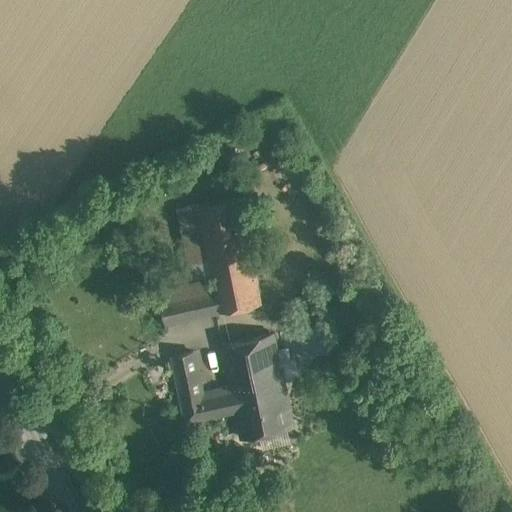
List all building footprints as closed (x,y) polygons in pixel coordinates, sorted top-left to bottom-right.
[(255,234),(246,194),(239,196),(247,235),(255,234)] [(239,196),(198,204),(212,273),(213,278),(220,312),(261,303),(247,235),(239,196)] [(198,204),(175,209),(190,277),(212,273),(198,204)] [(213,278),(159,289),(166,323),(220,312),(213,278)] [(271,334),(223,343),(232,386),(234,401),(254,397),(252,390),(281,384),(281,385),(302,381),(299,365),(278,369),(271,334)] [(200,392),(192,352),(173,356),(186,421),(236,411),(234,401),(232,386),(200,392)] [(281,384),(252,390),(254,397),(234,401),(236,411),(242,438),(289,429),(281,385),(281,384)]
